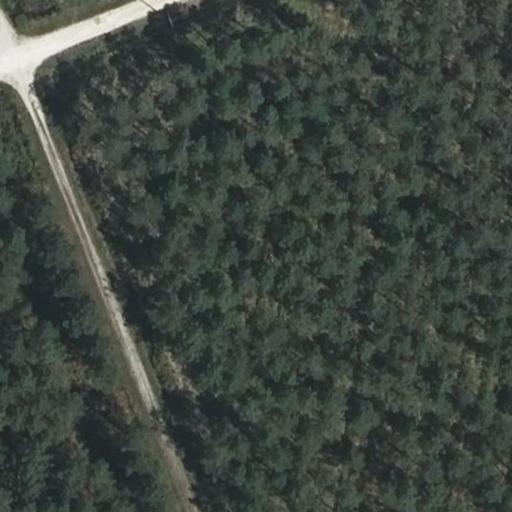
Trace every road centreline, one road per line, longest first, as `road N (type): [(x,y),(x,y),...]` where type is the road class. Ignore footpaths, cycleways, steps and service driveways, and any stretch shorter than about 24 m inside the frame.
road 1 (track): [(205,511),(0,0)]
road 2 (track): [(0,68),(177,0)]
